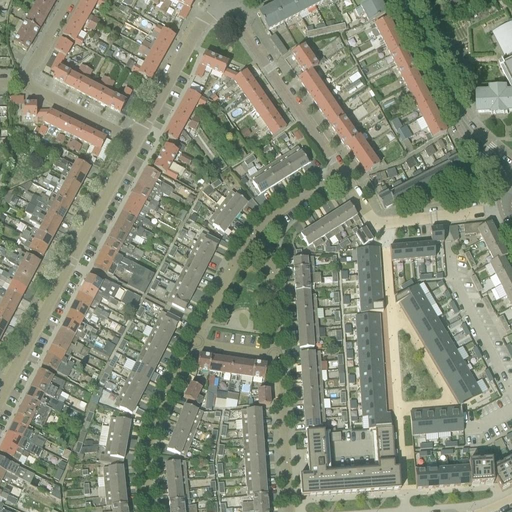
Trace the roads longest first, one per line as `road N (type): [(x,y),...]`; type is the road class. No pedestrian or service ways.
road 1 (residential): [(404,511),(381,220)]
road 2 (residential): [(0,387),(132,142)]
road 3 (residential): [(511,169),(464,127),(398,0)]
road 4 (residential): [(340,173),(225,5)]
road 5 (residential): [(148,511),(146,448),(195,342)]
road 6 (residential): [(132,142),(196,27),(225,5)]
road 7 (residential): [(287,511),(278,355)]
road 8 (residential): [(132,142),(20,83)]
road 9 (residential): [(381,220),(507,208)]
road 10 (residential): [(278,355),(272,262),(251,237)]
